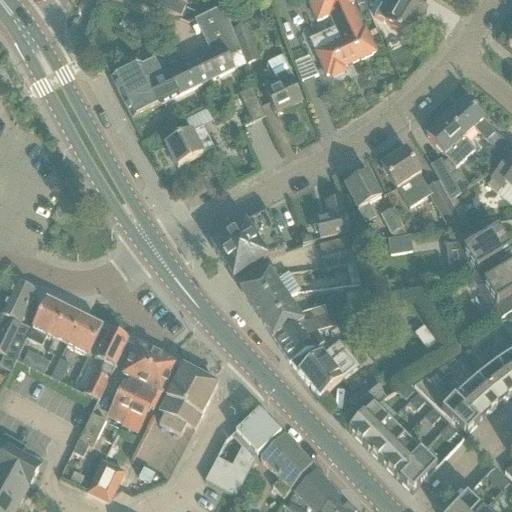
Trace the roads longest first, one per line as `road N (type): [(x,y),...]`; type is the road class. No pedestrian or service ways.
road 1 (residential): [(152,251),(393,124),(466,53)]
road 2 (primary): [(21,33),(94,179),(152,251)]
road 3 (primary): [(152,251),(60,78),(21,33)]
road 4 (primary): [(392,511),(257,373)]
road 5 (residential): [(257,373),(227,399),(175,496),(148,511)]
road 6 (residential): [(0,261),(77,283),(152,251)]
road 7 (primary): [(257,373),(152,251)]
road 8 (residential): [(423,507),(511,422)]
